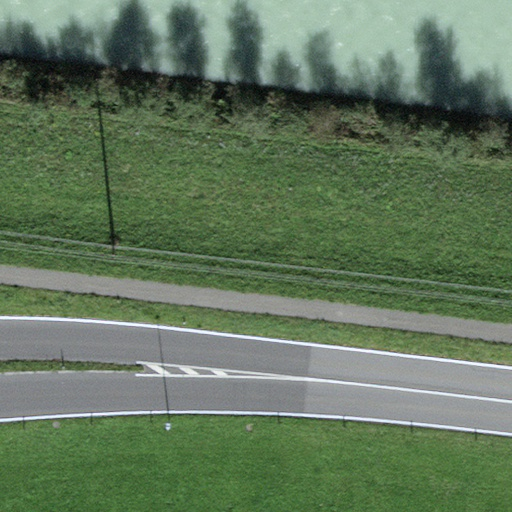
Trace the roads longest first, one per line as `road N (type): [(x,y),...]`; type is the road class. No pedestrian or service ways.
road 1 (primary): [(305,378),(84,343),(0,344)]
road 2 (primary): [(0,395),(305,378)]
road 3 (primary): [(305,378),(511,402)]
